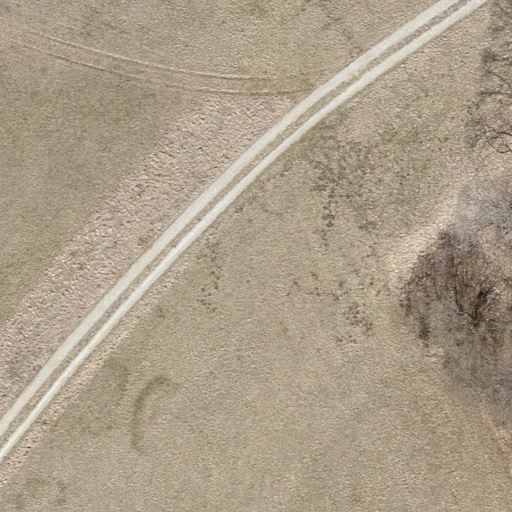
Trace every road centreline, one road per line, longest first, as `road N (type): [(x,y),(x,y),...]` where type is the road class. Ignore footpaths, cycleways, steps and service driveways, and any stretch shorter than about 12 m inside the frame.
road 1 (track): [(0,444),(260,161),(367,68),(469,0)]
road 2 (track): [(333,98),(275,107),(167,89),(0,36)]
